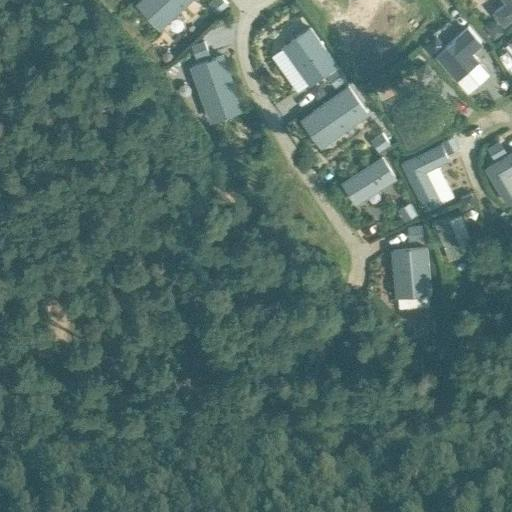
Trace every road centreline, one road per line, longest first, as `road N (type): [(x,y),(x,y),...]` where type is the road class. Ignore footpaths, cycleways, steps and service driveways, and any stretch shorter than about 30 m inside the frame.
road 1 (unknown): [(13,343),(138,376),(271,426)]
road 2 (track): [(351,280),(271,426)]
road 3 (unknown): [(271,426),(375,511)]
